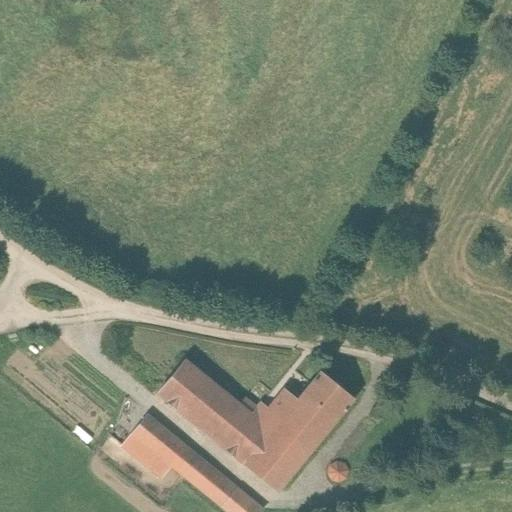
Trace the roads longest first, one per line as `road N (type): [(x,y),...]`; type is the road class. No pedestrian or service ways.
road 1 (track): [(511,401),(370,353),(119,308),(0,243)]
road 2 (track): [(58,318),(116,380),(156,408)]
